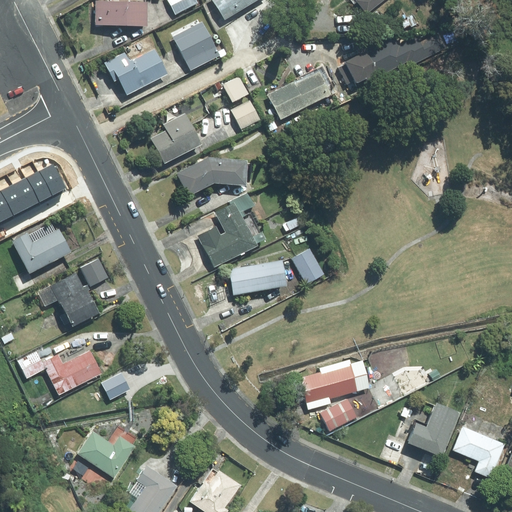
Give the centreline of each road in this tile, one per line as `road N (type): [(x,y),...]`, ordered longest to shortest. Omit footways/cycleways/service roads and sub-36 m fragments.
road 1 (residential): [(67,107),(219,397),(281,451),(419,511)]
road 2 (residential): [(12,0),(67,107)]
